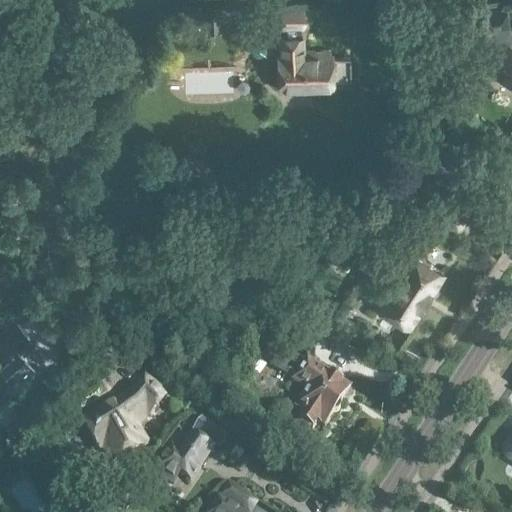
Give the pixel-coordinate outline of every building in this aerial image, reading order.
[(483,34),(510,29),(505,2),(478,7),(483,34)] [(251,28),(251,30),(303,27),(302,6),(250,7),(251,28)] [(203,9),(204,31),(221,30),(220,8),(204,9),(203,9)] [(302,37),(280,37),(280,55),(277,55),(278,89),(332,88),(332,85),(336,84),(336,83),(342,83),(342,84),(351,84),(350,69),(349,56),(331,57),(331,54),(329,54),(329,50),(305,50),(305,55),(302,55),(302,37)] [(511,44),(504,39),(484,71),(511,89),(511,44)] [(206,184),(215,171),(187,151),(178,164),(206,184)] [(466,211),(449,200),(437,219),(455,230),(466,211)] [(357,271),(374,245),(354,231),(344,246),(341,243),(334,254),(337,256),(336,259),(343,264),(343,263),(346,265),(346,264),(357,271)] [(381,279),(386,282),(373,302),(407,324),(420,304),(425,308),(434,295),(428,292),(442,270),(408,248),(395,268),(390,265),(381,279)] [(26,266),(16,275),(25,286),(35,276),(26,266)] [(286,293),(270,316),(297,334),(313,311),(286,293)] [(36,302),(24,313),(31,320),(43,309),(36,302)] [(0,397),(0,398),(3,401),(37,370),(19,350),(31,339),(16,323),(0,336),(0,346),(10,357),(0,365),(0,397)] [(267,365),(292,381),(291,382),(306,392),(295,408),(304,414),(298,422),(300,424),(301,428),(307,431),(310,430),(312,431),(317,423),(323,427),(332,415),(334,415),(336,414),(338,412),(339,411),(339,409),(339,407),(338,405),(349,389),(306,361),(304,363),(279,347),(277,350),(269,345),(267,349),(275,354),(267,365)] [(122,405),(119,402),(84,422),(99,449),(104,446),(114,463),(140,448),(135,440),(140,437),(134,427),(146,414),(149,417),(165,399),(144,380),(122,405)] [(181,451),(171,444),(152,471),(172,485),(180,475),(190,482),(214,447),(219,450),(228,437),(202,419),(193,432),(194,433),(181,451)] [(506,463),(511,466),(511,437),(508,439),(504,442),(502,447),(501,450),(501,454),(502,457),(504,461),(506,463)] [(250,511),(254,506),(226,491),(213,511),(250,511)] [(187,506),(178,499),(173,505),(182,511),(187,506)]
